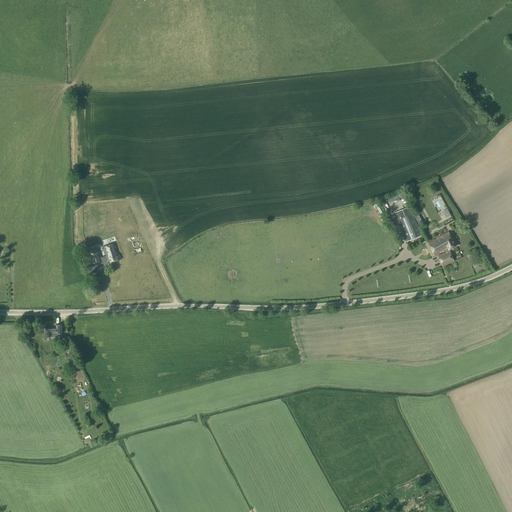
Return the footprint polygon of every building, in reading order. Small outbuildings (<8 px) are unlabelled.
[(395,213),(407,241),(421,236),(409,207),(395,213)] [(428,243),(435,256),(445,250),(446,252),(438,255),(443,266),(454,262),(449,250),(456,246),(448,232),(441,236),(428,243)] [(103,247),(106,256),(105,256),(108,264),(120,260),(119,255),(118,256),(115,244),(103,247)] [(102,261),(102,260),(101,258),(99,252),(98,252),(90,255),(89,255),(92,265),(102,261)] [(50,328),(46,328),(46,338),(51,338),(58,337),(60,337),(60,333),(63,333),(62,325),(56,325),(56,327),(50,328)]
